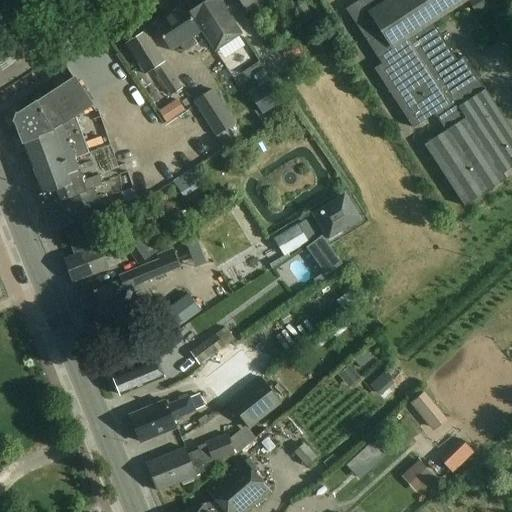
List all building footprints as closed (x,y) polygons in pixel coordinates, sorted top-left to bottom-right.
[(190,0),(187,2),(217,49),(243,32),(222,0),(190,0)] [(260,0),(241,0),(247,9),(260,0)] [(382,63),(437,27),(433,21),(465,0),(358,0),(346,8),(382,63)] [(303,24),(304,26),(315,19),(304,3),(294,10),(303,24)] [(201,31),(184,4),(154,24),(171,50),(180,44),(184,50),(193,44),(189,39),(201,31)] [(437,27),(382,63),(374,68),(394,97),(456,57),(437,27)] [(165,60),(146,32),(127,44),(145,72),(153,67),(171,95),(183,87),(165,60)] [(435,113),(443,125),(489,94),(464,55),(458,59),(456,57),(394,97),(413,127),(435,113)] [(43,195),(83,180),(75,157),(89,152),(75,116),(93,104),(75,77),(16,115),(15,119),(43,195)] [(282,103),(268,80),(249,92),(263,115),(282,103)] [(236,123),(214,87),(193,100),(215,136),(236,123)] [(511,167),(511,128),(489,94),(443,125),(446,130),(442,132),(441,131),(431,137),(432,139),(424,144),(465,206),(507,178),(504,173),(511,167)] [(178,100),(169,106),(176,117),(185,111),(178,100)] [(84,181),(83,180),(43,195),(46,204),(54,226),(106,207),(102,196),(97,197),(90,179),(84,181)] [(362,221),(344,192),(312,212),(330,241),(362,221)] [(311,242),(299,223),(273,239),(285,258),(311,242)] [(121,263),(112,239),(64,258),(73,281),(121,263)] [(196,261),(188,241),(173,247),(175,253),(119,275),(121,280),(80,296),(95,334),(126,321),(122,311),(138,304),(131,287),(196,261)] [(151,257),(142,241),(128,249),(137,265),(151,257)] [(328,241),(313,252),(328,273),(343,262),(328,241)] [(190,293),(158,315),(169,332),(201,309),(190,293)] [(241,335),(232,322),(191,351),(200,363),(241,335)] [(165,377),(154,352),(126,363),(129,369),(113,376),(121,395),(165,377)] [(243,387),(232,360),(195,376),(199,385),(188,390),(195,408),(243,387)] [(382,404),(404,382),(391,369),(369,391),(382,404)] [(350,370),(337,378),(347,393),(360,385),(350,370)] [(282,404),(262,377),(229,401),(249,428),(282,404)] [(447,419),(424,391),(411,403),(434,430),(447,419)] [(196,411),(189,395),(167,404),(165,400),(130,415),(141,442),(176,427),(173,420),(196,411)] [(235,453),(228,434),(206,443),(213,461),(235,453)] [(464,441),(443,462),(453,472),(474,452),(464,441)] [(188,454),(185,447),(148,463),(159,490),(182,481),(183,483),(194,479),(193,476),(207,471),(199,449),(188,454)] [(247,511),(272,491),(243,458),(207,489),(216,499),(185,511),(247,511)] [(418,466),(401,482),(417,499),(434,483),(418,466)]
